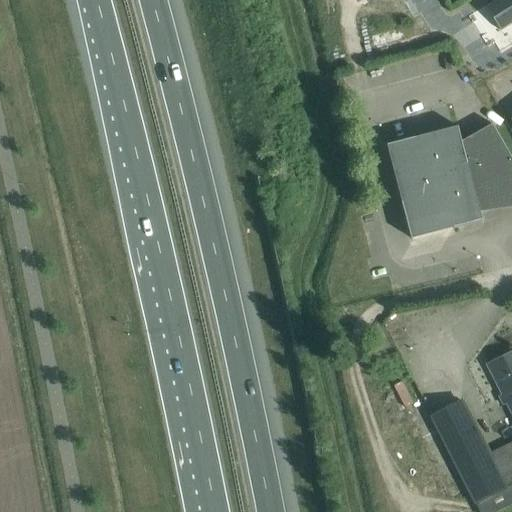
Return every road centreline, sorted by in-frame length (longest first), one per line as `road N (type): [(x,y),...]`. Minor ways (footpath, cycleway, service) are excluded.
road 1 (motorway): [(94,0),(214,511)]
road 2 (motorway): [(268,511),(153,0)]
road 3 (unknown): [(511,281),(490,241),(412,255),(399,246),(375,109),(453,82)]
